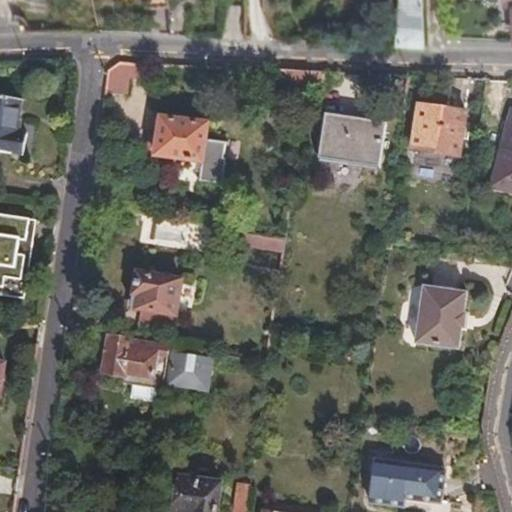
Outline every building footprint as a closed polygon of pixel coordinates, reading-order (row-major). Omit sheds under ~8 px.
[(159,0),(140,0),(142,9),(160,9),(160,8),(159,0)] [(416,0),(397,0),(395,50),(420,51),(416,0)] [(511,0),(497,0),(498,10),(499,10),(500,18),(511,17),(511,0)] [(178,7),(160,8),(160,9),(163,37),(181,37),(178,7)] [(123,65),(110,73),(106,96),(133,97),(138,69),(123,65)] [(17,105),(0,102),(0,156),(19,159),(22,138),(12,137),(14,125),(17,105)] [(442,116),(413,112),(407,156),(455,163),(461,119),(442,116)] [(511,119),(506,118),(485,193),(511,200),(511,119)] [(352,124),(321,119),(314,164),(374,172),(380,128),(352,124)] [(202,131),(156,124),(153,141),(151,160),(194,165),(192,183),(214,186),(219,146),(200,143),(202,131)] [(19,247),(23,227),(0,223),(0,284),(14,286),(17,261),(10,260),(12,252),(13,246),(19,247)] [(28,227),(23,227),(19,247),(13,246),(12,252),(10,260),(17,261),(14,286),(0,284),(0,298),(19,302),(28,227)] [(177,274),(140,268),(137,286),(134,303),(137,303),(134,320),(165,325),(168,309),(171,309),(177,274)] [(457,329),(461,300),(417,294),(410,350),(454,356),(457,329)] [(101,339),(94,338),(92,352),(99,353),(101,339)] [(123,402),(154,407),(164,349),(101,339),(99,353),(95,377),(116,381),(115,388),(125,390),(123,402)] [(196,365),(197,357),(175,354),(174,361),(168,361),(164,390),(200,395),(204,366),(196,365)] [(447,469),(378,459),(372,500),(405,505),(406,497),(442,502),(443,495),(447,469)] [(222,511),(227,485),(185,479),(180,511),(222,511)] [(236,511),(248,511),(253,482),(241,481),(236,511)]
